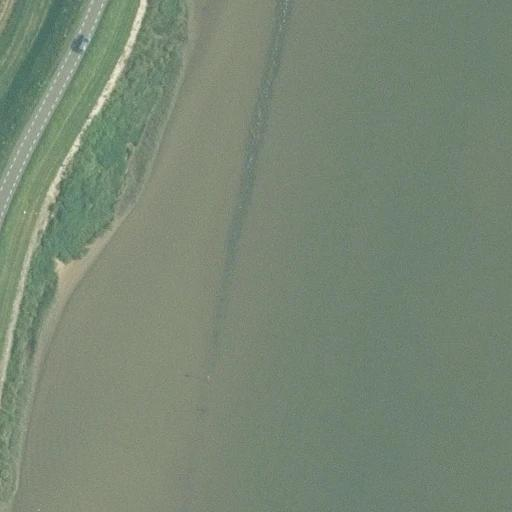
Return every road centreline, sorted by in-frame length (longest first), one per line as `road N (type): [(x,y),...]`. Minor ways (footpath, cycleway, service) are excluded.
road 1 (track): [(0,271),(120,0)]
road 2 (tertiary): [(0,204),(99,0)]
